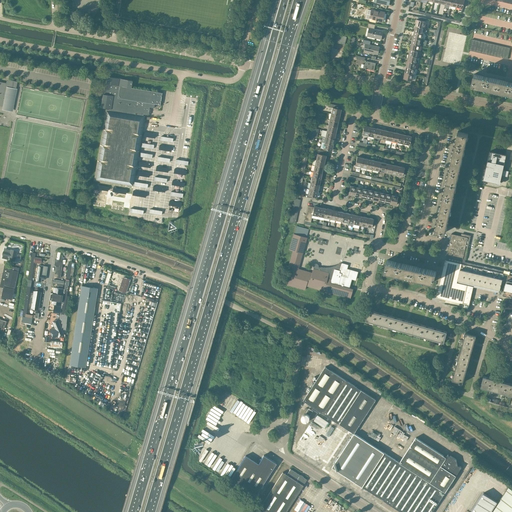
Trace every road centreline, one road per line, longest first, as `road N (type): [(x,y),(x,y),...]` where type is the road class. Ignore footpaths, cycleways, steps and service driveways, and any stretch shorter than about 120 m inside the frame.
road 1 (motorway): [(147,511),(297,0)]
road 2 (motorway): [(284,0),(134,511)]
road 3 (unclassified): [(289,414),(294,336),(218,298),(54,243)]
road 4 (unclassified): [(244,64),(228,80),(0,39)]
road 5 (track): [(0,371),(212,511)]
road 6 (residential): [(378,244),(416,252),(442,135),(372,117)]
road 7 (unclassified): [(244,64),(63,29),(53,0)]
road 8 (residential): [(503,342),(432,303),(372,287),(378,244)]
road 9 (residential): [(378,244),(379,213),(335,196),(352,118),(372,117)]
road 10 (unclassified): [(380,84),(244,64)]
road 11 (unclassified): [(511,109),(380,84)]
